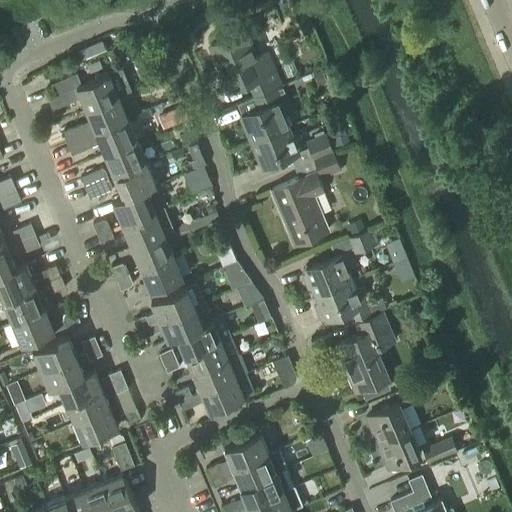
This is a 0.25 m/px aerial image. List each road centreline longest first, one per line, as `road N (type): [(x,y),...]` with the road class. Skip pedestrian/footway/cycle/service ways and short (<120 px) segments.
road 1 (residential): [(309,382),(275,302),(236,244),(210,145),(153,26),(116,18),(20,59),(0,77)]
road 2 (residential): [(159,413),(109,329),(0,77)]
road 3 (residential): [(181,511),(156,448),(309,382)]
road 4 (residential): [(362,511),(309,382)]
